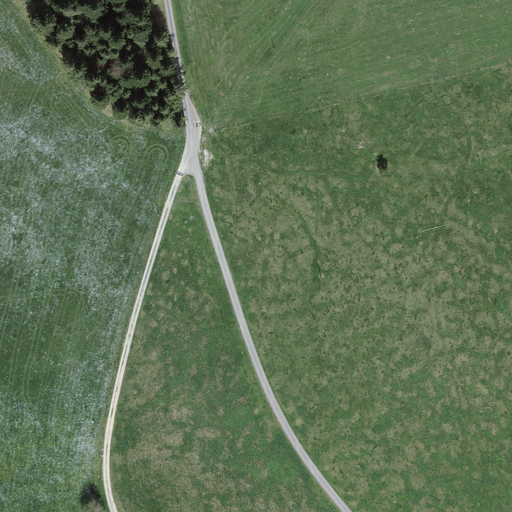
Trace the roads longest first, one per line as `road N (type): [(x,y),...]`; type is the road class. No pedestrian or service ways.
road 1 (track): [(189,150),(267,389),(347,511)]
road 2 (track): [(114,511),(110,422),(142,289),(189,150)]
road 3 (track): [(189,150),(167,0)]
